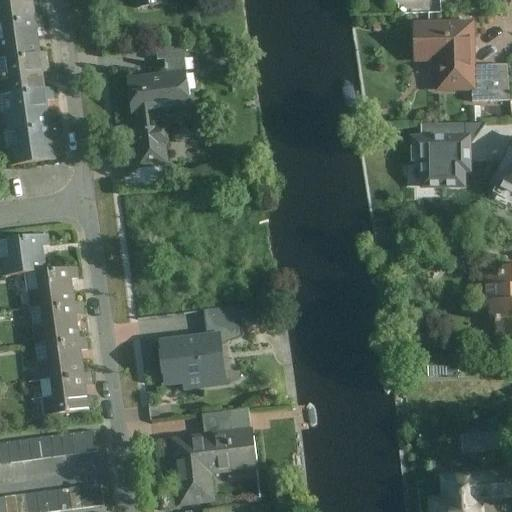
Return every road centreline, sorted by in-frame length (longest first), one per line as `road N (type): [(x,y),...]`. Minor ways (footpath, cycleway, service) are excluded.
road 1 (residential): [(88,205),(130,511)]
road 2 (residential): [(61,0),(88,205)]
